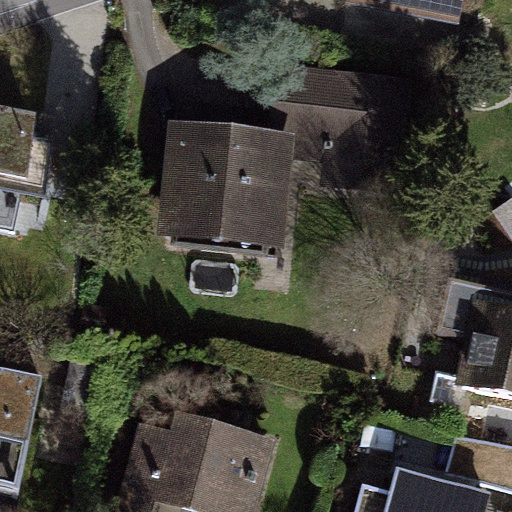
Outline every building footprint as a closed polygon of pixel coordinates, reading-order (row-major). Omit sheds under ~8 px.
[(352,0),(351,10),(458,27),(462,0),(352,0)] [(278,66),(267,151),(307,156),(302,193),(404,206),(420,85),(278,66)] [(0,120),(0,173),(11,122),(0,120)] [(307,156),(267,151),(171,138),(156,252),(292,270),(302,193),(307,156)] [(511,314),(476,307),(457,399),(511,410),(511,314)] [(40,388),(0,379),(0,484),(22,489),(29,456),(77,466),(98,369),(46,358),(40,388)] [(262,511),(279,450),(142,415),(117,511),(262,511)] [(511,454),(464,439),(452,475),(511,494),(511,454)] [(482,511),(366,477),(355,511),(482,511)]
